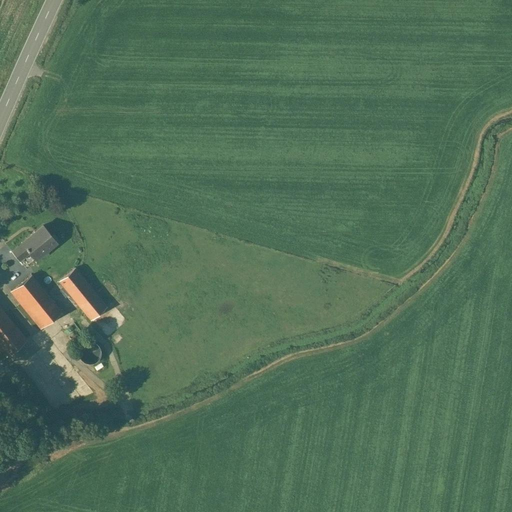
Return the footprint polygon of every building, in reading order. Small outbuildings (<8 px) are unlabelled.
[(21,241),(22,244),(29,252),(35,259),(56,241),(43,224),(21,241)] [(20,260),(29,252),(22,244),(12,251),(11,248),(0,256),(0,272),(9,283),(6,286),(41,328),(61,311),(20,260)] [(106,307),(75,268),(60,280),(91,319),(106,307)] [(0,356),(2,359),(26,340),(0,307),(0,356)] [(100,348),(97,343),(91,341),(85,342),(81,346),(79,351),(80,357),(83,361),(89,363),(94,362),(99,359),(101,353),(100,348)] [(20,402),(11,391),(3,397),(12,409),(20,402)]
